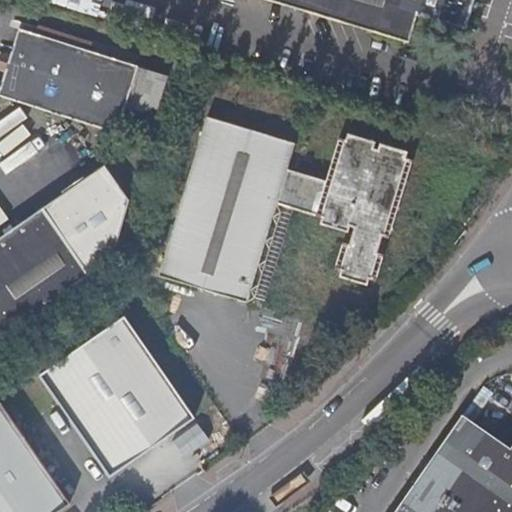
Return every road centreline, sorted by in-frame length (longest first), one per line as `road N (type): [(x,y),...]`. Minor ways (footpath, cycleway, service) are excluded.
road 1 (residential): [(511,277),(435,314),(213,511)]
road 2 (unknown): [(475,80),(186,0)]
